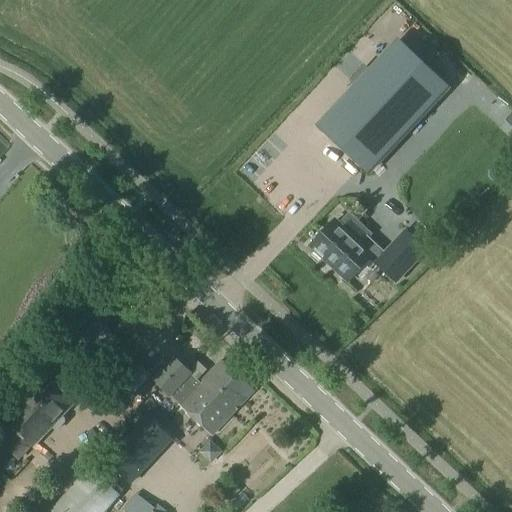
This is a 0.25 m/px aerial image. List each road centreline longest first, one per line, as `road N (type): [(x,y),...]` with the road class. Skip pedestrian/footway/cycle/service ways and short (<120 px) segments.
road 1 (secondary): [(433,511),(0,104)]
road 2 (track): [(255,511),(344,428)]
